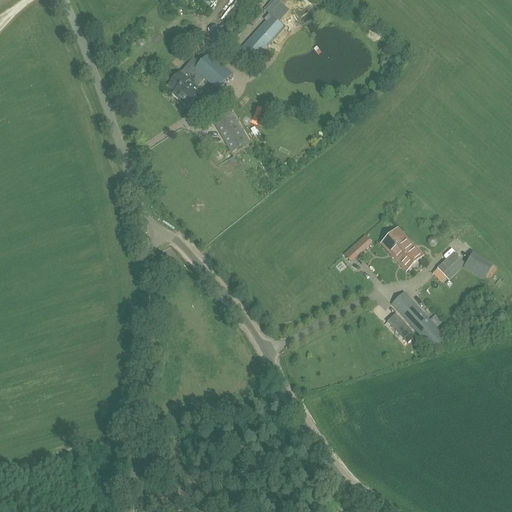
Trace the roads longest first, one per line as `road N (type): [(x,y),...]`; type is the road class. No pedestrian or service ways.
road 1 (unclassified): [(383,511),(340,478),(248,323),(215,283),(174,237),(144,233)]
road 2 (unclassified): [(130,511),(154,311),(144,233)]
road 3 (unclassified): [(144,233),(62,0)]
